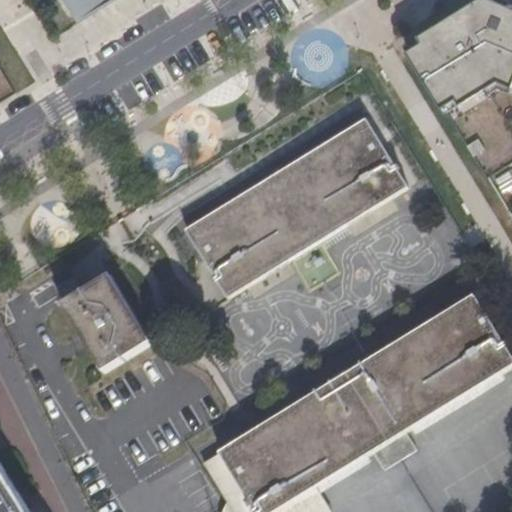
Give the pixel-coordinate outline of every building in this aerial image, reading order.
[(74,0),(88,23),(127,0),(74,0)] [(511,163),(511,4),(501,0),(488,0),(486,2),(485,0),(475,0),(419,35),(423,41),(409,50),(487,178),(511,163)] [(230,300),(411,190),(368,122),(189,233),(230,300)] [(59,289),(69,306),(87,296),(76,278),(59,289)] [(66,308),(107,375),(154,345),(114,280),(87,296),(69,306),(66,308)] [(408,435),(511,370),(511,354),(478,299),(222,455),(257,511),(282,511),(320,489),(375,455),(385,471),(418,451),(408,435)] [(205,465),(231,505),(229,507),(226,511),(334,511),(320,489),(282,511),(257,511),(222,455),(205,465)] [(0,511),(30,511),(0,462),(0,511)]
